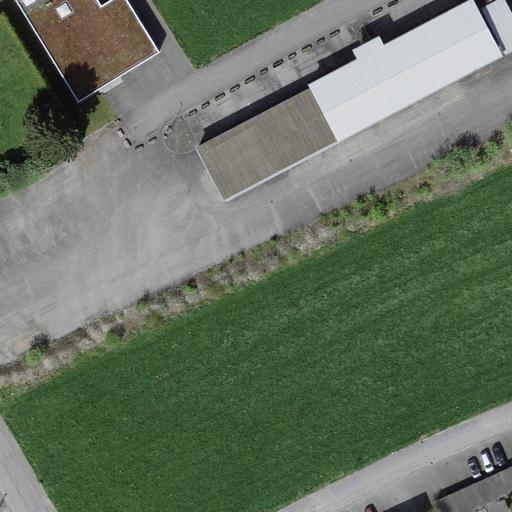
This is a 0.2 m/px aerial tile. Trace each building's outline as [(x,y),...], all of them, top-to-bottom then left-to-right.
[(7,0),(69,105),(155,54),(123,0),(114,0),(101,8),(96,0),(7,0)] [(511,52),(511,19),(503,2),(484,11),(506,55),(511,52)] [(473,3),(194,153),(222,204),(500,54),(473,3)] [(511,466),(435,502),(439,511),(475,511),(511,495),(511,466)] [(503,501),(478,511),(505,511),(508,511),(503,501)]
